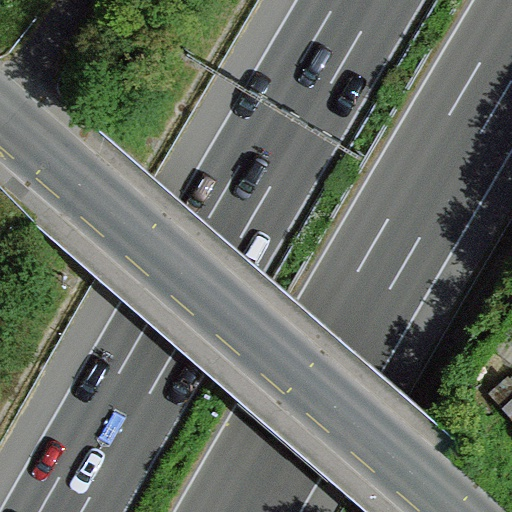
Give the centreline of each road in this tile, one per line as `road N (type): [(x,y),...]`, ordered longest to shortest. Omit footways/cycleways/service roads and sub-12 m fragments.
road 1 (tertiary): [(459,511),(0,113)]
road 2 (motorway): [(361,0),(63,511)]
road 3 (motorway): [(241,511),(511,50)]
